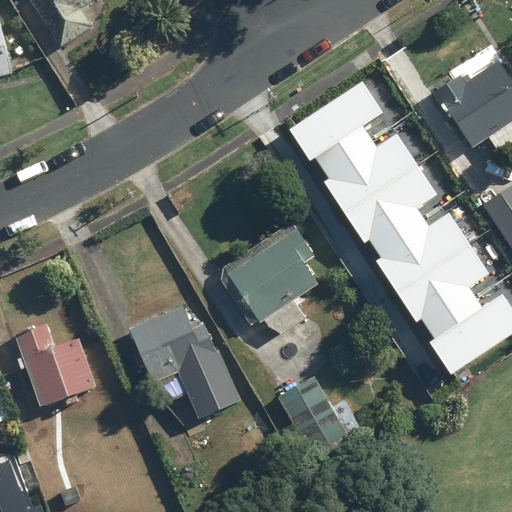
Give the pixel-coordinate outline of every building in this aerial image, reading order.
[(33,0),(70,50),(102,26),(88,7),(96,0),(33,0)] [(0,81),(24,75),(8,11),(0,13),(0,81)] [(468,75),(443,91),(479,148),(494,138),(511,127),(511,69),(505,59),(471,80),(468,75)] [(388,110),(366,76),(290,125),(312,159),(319,154),(333,176),(327,179),(366,238),(371,235),(384,254),(379,257),(419,319),(423,316),(436,335),(430,338),(452,372),(511,333),(511,298),(506,289),(485,302),(472,283),(492,270),(452,209),(430,222),(418,204),(438,191),(399,131),(378,144),(365,124),(388,110)] [(332,187),(318,195),(336,227),(350,219),(332,187)] [(511,190),(486,207),(511,247),(511,190)] [(314,315),(304,299),(327,285),(312,261),(322,255),(301,221),(229,266),(264,324),(272,319),(282,335),(314,315)] [(191,303),(132,329),(157,385),(186,372),(193,387),(174,395),(188,427),(248,401),(213,321),(201,326),(191,303)] [(62,344),(55,325),(20,337),(26,353),(17,356),(22,370),(30,367),(45,409),(104,388),(85,336),(62,344)] [(342,327),(322,340),(335,362),(356,349),(342,327)] [(337,406),(319,373),(281,395),(326,473),(363,451),(357,441),(370,433),(350,398),(337,406)] [(0,438),(3,437),(0,429),(0,425),(16,419),(0,379),(0,438)] [(61,487),(68,508),(90,501),(84,480),(61,487)]
